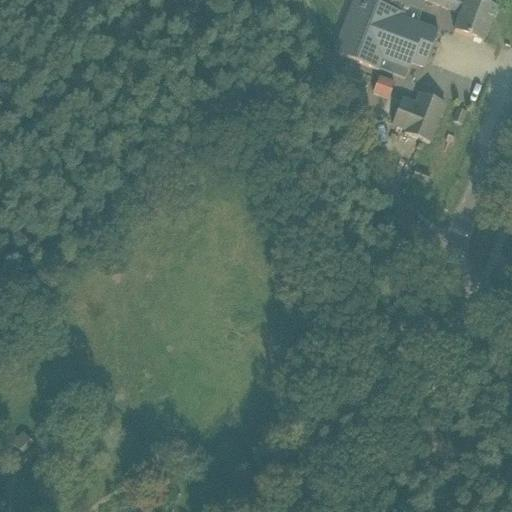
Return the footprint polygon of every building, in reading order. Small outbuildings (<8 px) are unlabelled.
[(374,0),(374,1),(373,4),(370,2),(363,0),(353,0),(332,54),(378,72),(378,70),(404,80),(410,64),(421,68),(423,69),(438,30),(436,29),(414,20),(418,9),(421,10),(424,0),(425,0),(461,14),(453,32),(482,43),(494,10),(476,3),(469,0),(374,0)] [(379,78),(373,94),(387,100),(393,83),(379,78)] [(401,101),(391,126),(405,131),(404,135),(428,145),(444,105),(419,95),(415,107),(401,101)] [(456,110),(452,122),(460,125),(465,113),(456,110)] [(22,434),(13,443),(23,453),(32,445),(22,434)] [(210,475),(197,487),(217,509),(231,496),(210,475)]
